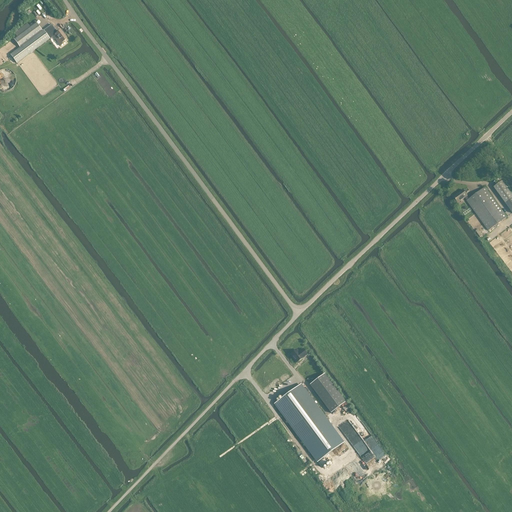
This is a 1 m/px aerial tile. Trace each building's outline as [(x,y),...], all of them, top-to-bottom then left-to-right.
[(20,48),(11,55),(18,64),(46,43),(51,39),(51,40),(54,37),(61,46),(66,43),(65,41),(67,39),(61,31),(58,33),(56,30),(52,25),(43,31),(37,23),(15,40),(20,48)] [(16,80),(16,79),(16,78),(16,76),(15,74),(14,72),(12,71),(11,70),(9,69),(7,69),(5,69),(3,69),(1,70),(0,70),(0,87),(2,89),(4,90),(6,90),(8,90),(10,89),(12,88),(13,87),(14,86),(16,84),(16,81),(16,80)] [(511,211),(511,194),(503,182),(495,188),(511,211)] [(489,231),(508,218),(486,188),(470,199),(468,197),(469,197),(464,190),(454,197),(459,203),(466,198),(468,201),(468,202),(467,203),(468,205),(470,204),(489,231)] [(295,360),(297,363),(304,358),(303,358),(308,355),(304,349),(299,353),(298,350),(291,355),(293,358),(295,360)] [(346,402),(325,374),(311,385),(331,413),(346,402)] [(316,463),(342,444),(300,386),(274,405),(316,463)] [(360,432),(367,426),(357,415),(350,421),(360,432)] [(339,421),(354,443),(362,437),(360,434),(358,435),(345,417),(339,421)] [(375,452),(382,448),(372,434),(366,438),(375,452)] [(356,445),(365,456),(372,451),(363,439),(356,445)] [(338,484),(363,465),(355,456),(331,475),(338,484)]
